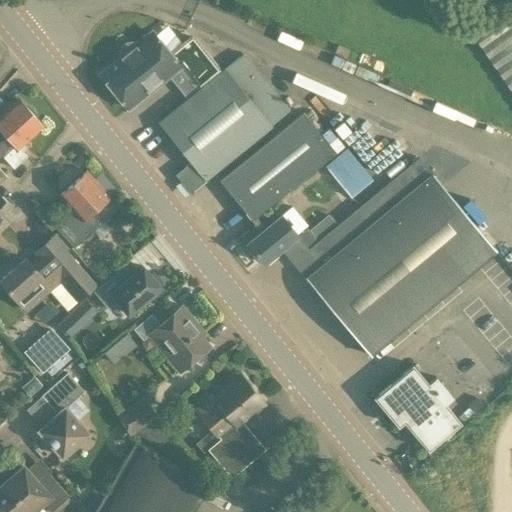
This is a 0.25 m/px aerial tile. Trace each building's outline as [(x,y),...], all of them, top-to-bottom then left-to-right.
[(511,8),(476,33),(511,89),(511,8)] [(127,108),(155,86),(170,74),(186,95),(218,70),(192,38),(170,56),(151,33),(137,44),(131,42),(126,43),(120,48),(118,53),(118,59),(99,74),(127,108)] [(222,69),(219,72),(157,123),(189,162),(174,175),(190,193),(206,180),(204,178),(287,109),(242,55),(223,71),(222,69)] [(0,182),(7,176),(0,168),(0,154),(12,169),(25,157),(20,152),(25,148),(22,144),(41,126),(17,100),(0,115),(0,182)] [(250,220),(251,219),(341,144),(307,104),(216,180),(250,220)] [(295,237),(280,248),(369,355),(494,250),(417,158),(306,250),(295,237)] [(59,196),(74,213),(56,229),(73,248),(118,208),(86,172),(59,196)] [(280,248),(295,237),(296,236),(279,216),(245,244),(262,263),(280,248)] [(57,243),(42,256),(44,258),(33,268),(24,258),(0,279),(0,282),(15,299),(26,312),(50,290),(62,280),(78,299),(94,285),(77,267),(57,243)] [(115,273),(92,292),(106,309),(116,302),(127,315),(159,288),(158,287),(161,284),(152,272),(148,275),(141,267),(122,282),(115,273)] [(68,335),(81,324),(96,310),(86,299),(71,312),(58,323),(68,335)] [(196,331),(200,328),(180,306),(158,325),(150,315),(132,329),(142,340),(147,336),(178,372),(209,347),(196,331)] [(68,349),(50,328),(23,352),(41,373),(68,349)] [(411,364),(372,397),(396,426),(402,421),(426,450),(459,422),(442,403),(450,397),(434,378),(427,383),(411,364)] [(38,429),(52,444),(51,447),(56,453),(59,453),(61,456),(87,432),(65,407),(84,391),(67,372),(41,395),(57,413),(38,429)] [(195,407),(198,411),(197,412),(219,438),(206,449),(230,477),(263,449),(240,421),(262,403),(239,375),(213,397),(214,398),(213,399),(210,395),(205,395),(196,402),(195,407)] [(142,400),(114,418),(128,440),(156,422),(142,400)] [(191,511),(208,484),(133,440),(91,511),(191,511)] [(2,482),(28,511),(31,511),(42,502),(50,511),(68,496),(48,473),(38,482),(23,464),(2,482)] [(28,511),(2,482),(0,484),(0,511),(28,511)]
